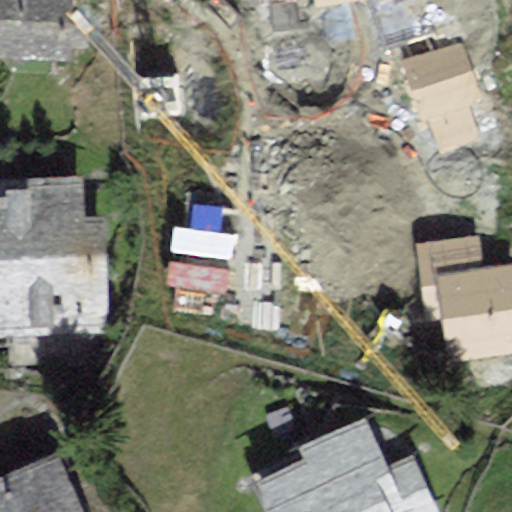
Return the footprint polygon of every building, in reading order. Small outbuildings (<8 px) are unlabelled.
[(64,0),(0,0),(0,58),(63,59),(64,0)] [(308,0),(311,11),(365,0),(308,0)] [(422,115),(481,96),(461,43),(405,60),(422,115)] [(75,182),(0,186),(0,339),(106,332),(99,220),(78,220),(75,182)] [(181,183),(178,245),(222,247),(225,185),(181,183)] [(511,263),(436,274),(449,360),(511,351),(511,263)] [(304,470),(254,493),(262,511),(437,511),(400,439),(371,453),(356,426),(296,454),(304,470)] [(0,477),(0,511),(76,511),(49,454),(0,477)]
